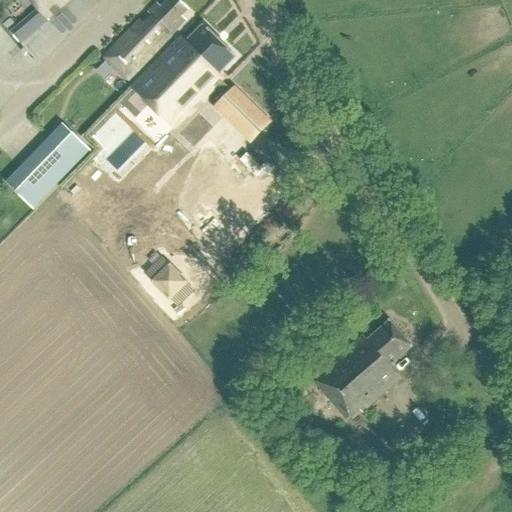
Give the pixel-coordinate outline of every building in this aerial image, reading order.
[(31,0),(47,18),(67,0),(31,0)] [(182,17),(189,10),(178,0),(168,0),(161,8),(156,3),(148,12),(152,15),(142,25),(139,21),(104,57),(129,81),(187,22),(182,17)] [(220,76),(236,58),(205,27),(187,45),(182,41),(133,91),(146,103),(160,90),(188,116),(225,81),(220,76)] [(89,64),(40,110),(65,137),(114,91),(89,64)] [(218,108),(226,117),(243,100),(235,91),(218,108)] [(91,151),(77,138),(48,169),(33,155),(6,184),(34,210),(68,175),(91,151)] [(92,153),(72,174),(89,191),(109,170),(92,153)] [(178,308),(197,290),(163,256),(145,274),(178,308)] [(346,421),(356,412),(359,410),(363,414),(401,382),(389,368),(411,349),(388,322),(367,341),(364,337),(312,381),(346,421)] [(457,445),(444,428),(415,451),(429,468),(457,445)] [(395,476),(384,486),(392,496),(403,486),(395,476)]
